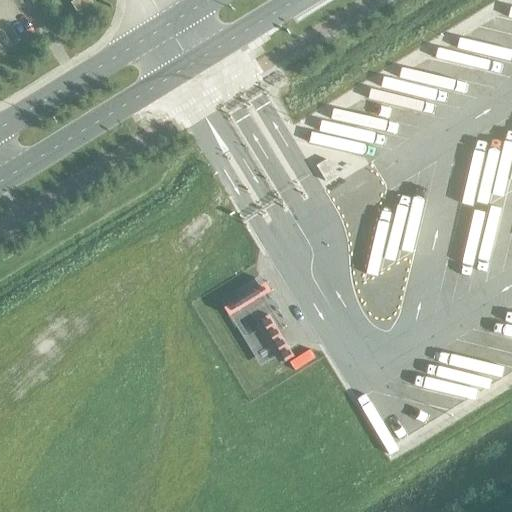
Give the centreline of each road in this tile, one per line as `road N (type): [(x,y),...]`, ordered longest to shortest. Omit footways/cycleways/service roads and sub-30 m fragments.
road 1 (tertiary): [(0,181),(190,64)]
road 2 (tertiary): [(166,25),(0,127)]
road 3 (tertiary): [(190,64),(295,0)]
